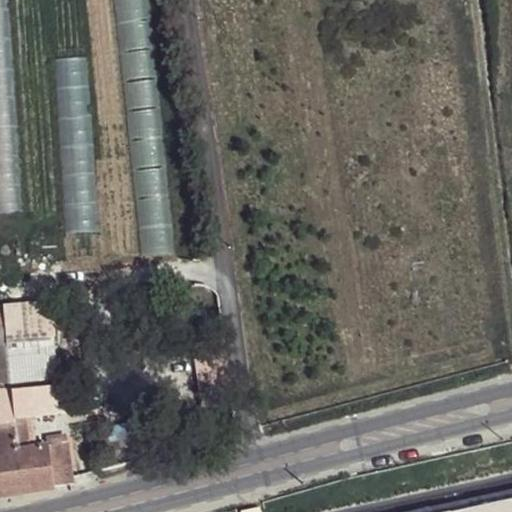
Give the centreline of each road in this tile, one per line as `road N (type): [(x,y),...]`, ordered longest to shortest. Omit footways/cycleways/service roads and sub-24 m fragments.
road 1 (residential): [(252,472),(183,0)]
road 2 (secondary): [(511,404),(252,472)]
road 3 (secondary): [(252,472),(98,511)]
